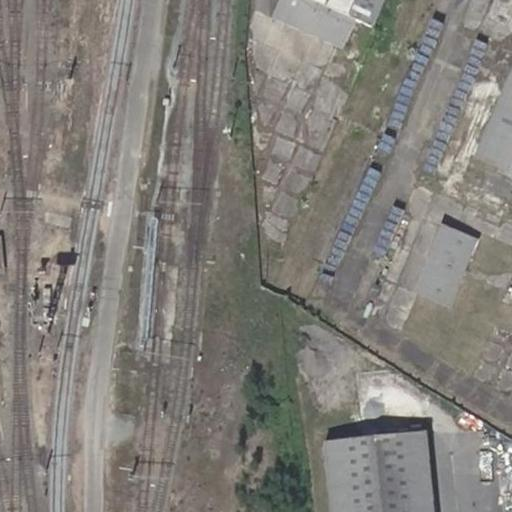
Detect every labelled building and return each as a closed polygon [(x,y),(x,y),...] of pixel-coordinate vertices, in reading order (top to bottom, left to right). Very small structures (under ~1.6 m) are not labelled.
[(351,24),(355,15),(319,0),(279,0),(274,12),(343,42),(351,24)] [(319,0),(355,15),(373,23),(382,0),(319,0)] [(494,168),(511,126),(511,73),(475,160),(494,168)] [(446,302),(475,238),(444,223),(416,289),(446,302)] [(326,439),(330,511),(433,511),(428,431),(326,439)]
